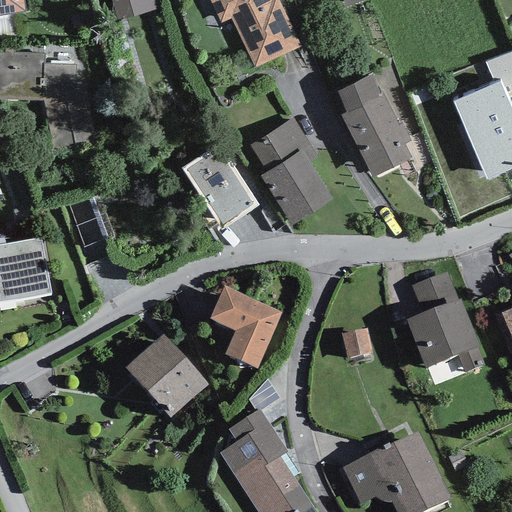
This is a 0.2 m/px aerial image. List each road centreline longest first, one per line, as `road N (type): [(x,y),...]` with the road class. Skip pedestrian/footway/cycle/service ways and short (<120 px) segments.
road 1 (residential): [(0,384),(211,264),(340,242)]
road 2 (residential): [(340,242),(305,335),(294,397),(299,454),(327,511)]
road 3 (unknown): [(294,23),(339,142),(406,240)]
road 4 (residential): [(340,242),(480,237),(511,225)]
